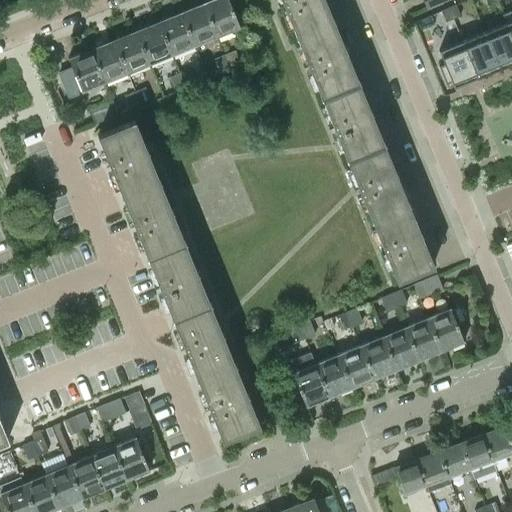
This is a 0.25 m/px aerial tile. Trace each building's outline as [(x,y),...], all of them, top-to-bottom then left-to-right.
[(208,0),(202,2),(217,37),(239,27),(228,0),(208,0)] [(280,0),(295,35),(332,20),(324,0),(280,0)] [(180,12),(194,46),(217,37),(202,2),(180,12)] [(455,5),(448,8),(453,19),(460,16),(455,5)] [(448,8),(440,11),(445,22),(453,19),(448,8)] [(511,9),(501,14),(505,23),(506,23),(511,37),(511,9)] [(158,21),(172,55),(194,46),(180,12),(158,21)] [(295,35),(308,65),(320,96),(357,81),(332,20),(295,35)] [(135,30),(149,64),(172,55),(158,21),(135,30)] [(505,23),(484,32),(499,69),(511,63),(511,37),(506,23),(505,23)] [(149,64),(135,30),(113,39),(127,73),(149,64)] [(484,32),(462,41),(477,78),(499,69),(484,32)] [(127,73),(113,39),(90,48),(105,83),(127,73)] [(462,41),(438,50),(444,64),(438,67),(446,84),(451,82),(453,87),(477,78),(462,41)] [(72,67),(58,73),(68,97),(78,93),(77,91),(80,89),(82,92),(83,91),(84,91),(105,83),(90,48),(68,58),(72,67)] [(235,50),(225,54),(230,69),(241,65),(235,50)] [(225,54),(214,59),(220,73),(230,69),(225,54)] [(189,69),(179,73),(185,87),(195,83),(189,69)] [(185,87),(179,73),(169,77),(175,91),(185,87)] [(383,142),(357,81),(320,96),(345,157),(383,142)] [(144,87),(135,91),(140,106),(150,102),(144,87)] [(130,110),(140,106),(135,91),(124,95),(130,110)] [(94,124),(117,115),(112,101),(89,110),(94,124)] [(122,195),(159,180),(134,119),(97,134),(122,195)] [(370,218),(407,203),(383,142),(345,157),(370,218)] [(122,195),(147,256),(184,241),(159,180),(122,195)] [(407,203),(370,218),(396,280),(433,265),(407,203)] [(184,241),(147,256),(172,318),(209,302),(184,241)] [(442,289),(436,275),(413,284),(419,298),(442,289)] [(390,293),(395,308),(405,304),(399,289),(390,293)] [(395,308),(390,293),(380,297),(386,311),(395,308)] [(172,318),(197,378),(234,363),(209,302),(172,318)] [(356,307),(346,312),(352,326),(362,322),(356,307)] [(427,317),(441,351),(463,341),(456,323),(459,322),(454,309),(450,310),(449,307),(427,317)] [(342,330),(352,326),(346,312),(336,316),(342,330)] [(427,317),(404,326),(418,360),(441,351),(427,317)] [(299,324),(304,338),(314,334),(309,320),(299,324)] [(294,343),(304,338),(299,324),(288,328),(294,343)] [(418,360),(404,326),(382,335),(396,369),(418,360)] [(275,334),(264,338),(270,353),(280,348),(275,334)] [(382,335),(360,344),(374,378),(396,369),(382,335)] [(374,378),(360,344),(337,353),(351,387),(374,378)] [(310,351),(287,361),(291,372),(302,396),(306,406),(329,397),(315,362),(314,363),(310,351)] [(337,353),(315,362),(329,397),(351,387),(337,353)] [(259,425),(234,363),(197,378),(222,440),(259,425)] [(125,412),(119,398),(96,407),(102,421),(125,412)] [(74,416),(79,430),(89,426),(84,412),(74,416)] [(79,430),(74,416),(64,420),(69,435),(79,430)] [(511,446),(504,425),(482,434),(493,462),(505,458),(504,454),(511,451),(511,446)] [(39,430),(31,433),(31,434),(33,440),(42,437),(40,431),(39,430)] [(482,434),(460,442),(469,467),(473,478),(495,470),(493,462),(482,434)] [(136,439),(135,436),(112,446),(126,480),(149,470),(142,452),(145,451),(139,438),(136,439)] [(32,441),(38,455),(48,451),(42,437),(33,440),(32,441)] [(38,455),(32,441),(22,445),(27,459),(38,455)] [(469,467),(460,442),(438,450),(447,475),(469,467)] [(126,480),(112,446),(89,455),(104,489),(126,480)] [(438,450),(416,458),(425,484),(428,491),(450,483),(447,475),(438,450)] [(104,489),(89,455),(67,464),(81,498),(104,489)] [(425,484),(416,458),(393,467),(403,492),(425,484)] [(81,498),(67,464),(45,473),(59,507),(81,498)] [(47,511),(59,507),(45,473),(22,482),(34,511),(47,511)] [(34,511),(22,482),(0,491),(0,511),(34,511)] [(290,507),(291,511),(317,511),(312,498),(290,507)] [(484,505),(486,511),(498,511),(494,501),(484,505)]
